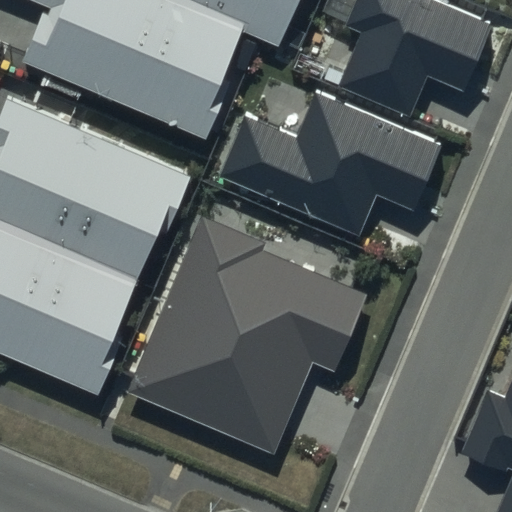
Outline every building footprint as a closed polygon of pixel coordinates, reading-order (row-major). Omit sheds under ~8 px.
[(29,0),(47,7),(23,65),(202,139),(246,34),(279,48),(299,0),(29,0)] [(494,25),(433,0),(355,0),(345,26),(361,32),(338,85),(412,116),(428,78),(465,93),(494,25)] [(194,175),(6,94),(0,108),(0,352),(97,394),(122,336),(117,334),(159,236),(166,239),(194,175)] [(441,147),(316,94),(299,136),(245,113),(218,176),(359,235),(376,194),(414,210),(441,147)] [(265,242),(202,215),(127,392),(275,455),(314,363),(334,372),(367,295),(261,251),(265,242)] [(511,511),(511,385),(506,400),(491,394),(466,451),(511,470),(511,482),(499,511),(511,511)]
